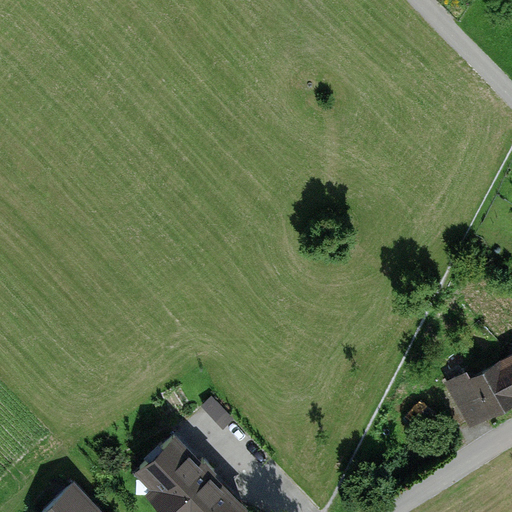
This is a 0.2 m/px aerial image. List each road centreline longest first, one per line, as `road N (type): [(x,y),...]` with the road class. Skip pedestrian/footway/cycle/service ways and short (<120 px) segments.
road 1 (unclassified): [(387,511),(511,434)]
road 2 (residential): [(417,0),(511,97)]
